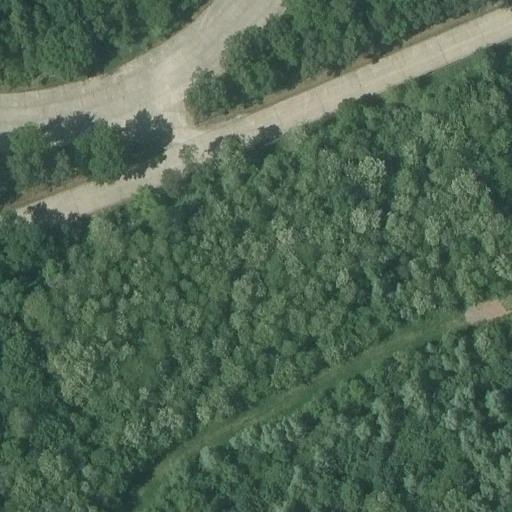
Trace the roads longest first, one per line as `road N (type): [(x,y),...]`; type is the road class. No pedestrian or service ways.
road 1 (unclassified): [(0,229),(511,20)]
road 2 (unknown): [(284,0),(222,71),(160,109)]
road 3 (unknown): [(0,145),(102,131),(160,109)]
